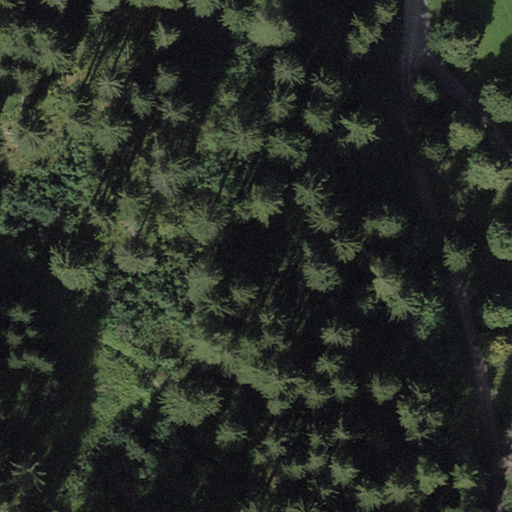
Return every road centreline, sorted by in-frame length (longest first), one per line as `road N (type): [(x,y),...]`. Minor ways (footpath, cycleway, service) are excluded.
road 1 (track): [(497,511),(452,297),(412,174),(413,0)]
road 2 (track): [(411,28),(511,151)]
